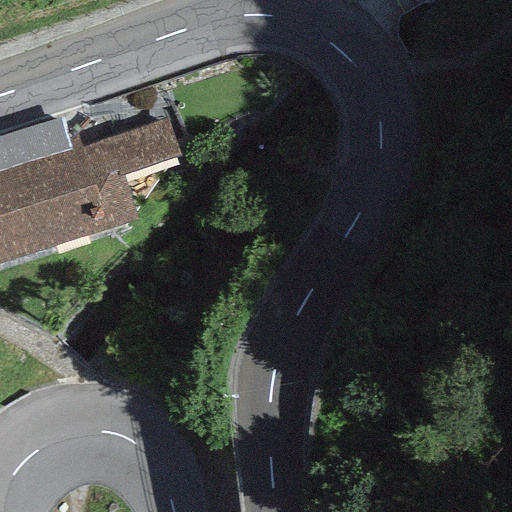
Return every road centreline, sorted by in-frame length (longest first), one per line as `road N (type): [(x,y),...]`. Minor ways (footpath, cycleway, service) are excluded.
road 1 (tertiary): [(276,511),(268,423),(275,364),(377,158),(381,122),(356,61),(306,25),(243,15),(0,96)]
road 2 (tertiary): [(2,511),(5,486),(27,457),(95,433),(124,438),(150,458),(174,511)]
